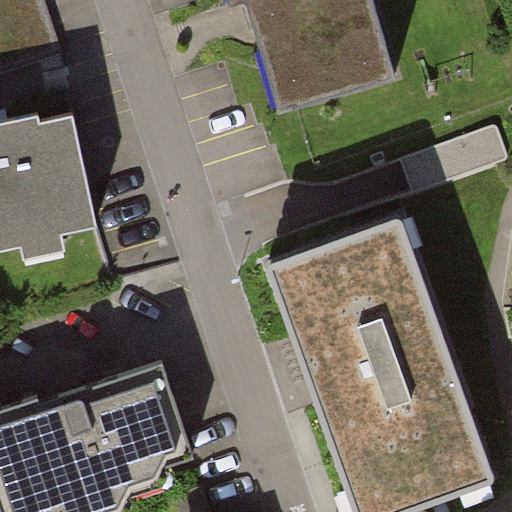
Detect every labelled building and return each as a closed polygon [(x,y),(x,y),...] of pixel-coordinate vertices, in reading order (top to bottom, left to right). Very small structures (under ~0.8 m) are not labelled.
[(229,0),(268,126),(389,90),(361,0),(229,0)] [(99,239),(76,131),(44,138),(40,117),(0,125),(0,257),(12,255),(17,276),(55,268),(51,250),(99,239)] [(511,138),(508,120),(444,135),(453,171),(511,157),(511,138)] [(394,511),(460,488),(453,468),(488,454),(413,249),(392,255),(379,220),(270,260),(268,267),(346,488),(369,482),(380,511),(394,511)] [(193,461),(161,360),(0,410),(0,511),(41,511),(41,509),(193,461)]
